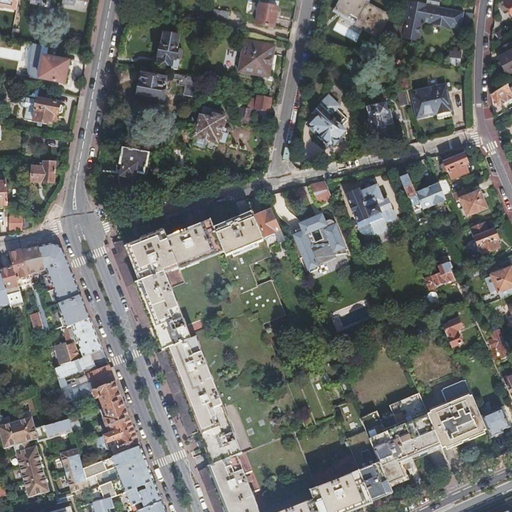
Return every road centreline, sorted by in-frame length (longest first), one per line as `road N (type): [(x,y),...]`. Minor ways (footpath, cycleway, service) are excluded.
road 1 (tertiary): [(200,511),(100,253),(79,225)]
road 2 (tertiary): [(79,225),(80,260),(180,511)]
road 3 (tertiary): [(79,225),(75,186),(111,0)]
road 4 (residential): [(271,182),(487,133)]
road 5 (residential): [(79,225),(271,182)]
road 6 (residential): [(308,0),(271,182)]
road 7 (residential): [(483,0),(478,72),(487,133)]
